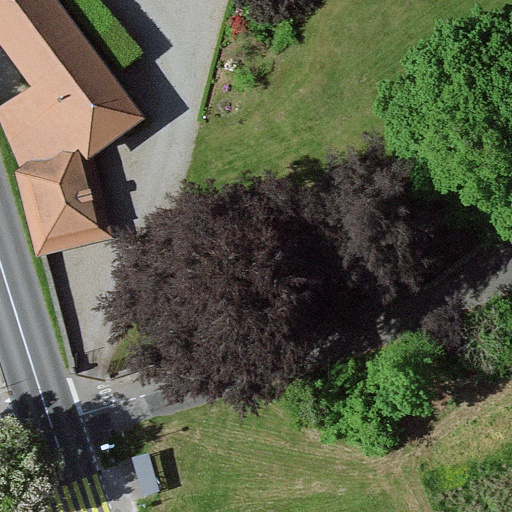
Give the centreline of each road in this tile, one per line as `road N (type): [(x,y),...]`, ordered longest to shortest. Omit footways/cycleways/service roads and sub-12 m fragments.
road 1 (unclassified): [(50,420),(321,343),(511,261)]
road 2 (secondary): [(50,420),(0,260)]
